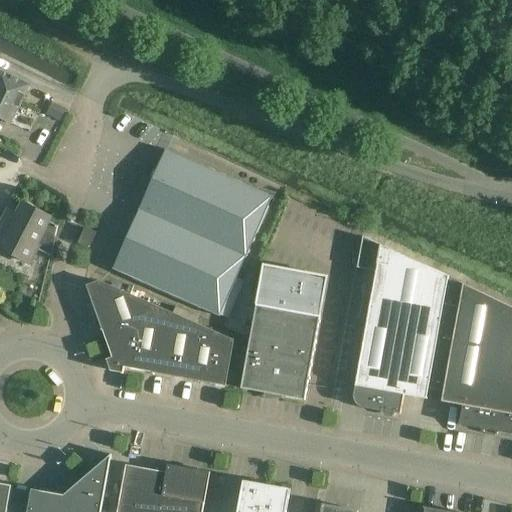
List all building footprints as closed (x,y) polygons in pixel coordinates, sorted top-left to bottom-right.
[(30,85),(1,71),(0,72),(0,92),(9,97),(9,96),(22,102),(30,85)] [(11,124),(22,102),(9,96),(9,97),(0,92),(0,124),(3,120),(11,124)] [(166,150),(142,204),(181,222),(153,288),(219,317),(220,316),(227,320),(243,283),(236,279),(272,197),(166,150)] [(51,254),(58,226),(48,222),(50,218),(23,204),(14,221),(9,222),(4,219),(0,226),(0,248),(29,263),(37,248),(51,254)] [(142,204),(113,270),(153,288),(181,222),(142,204)] [(89,248),(95,233),(86,229),(79,243),(89,248)] [(356,387),(355,387),(355,389),(354,396),(354,398),(355,401),(356,403),(357,405),(359,406),(361,407),(363,408),(375,411),(381,412),(381,414),(382,414),(383,412),(393,414),(393,416),(394,416),(395,414),(400,415),(404,395),(426,399),(428,390),(436,391),(454,293),(446,292),(449,277),(381,246),(381,247),(363,239),(357,270),(376,272),(356,387)] [(257,305),(241,389),(304,401),(320,317),(327,278),(264,266),(257,305)] [(99,282),(87,286),(102,330),(101,330),(102,331),(103,331),(112,358),(106,361),(106,362),(107,362),(111,372),(121,374),(123,375),(124,368),(152,373),(152,374),(154,375),(154,373),(225,386),(234,341),(99,282)] [(442,402),(462,406),(459,426),(483,430),(482,432),(484,433),(484,430),(496,432),(496,435),(497,435),(498,433),(510,435),(511,434),(511,308),(464,285),(463,286),(462,295),(454,293),(436,391),(444,392),(442,402)] [(107,458),(99,466),(64,496),(31,490),(27,511),(101,511),(109,468),(111,455),(107,458)] [(202,511),(210,473),(197,470),(195,478),(126,466),(117,511),(202,511)] [(237,511),(261,511),(266,486),(243,481),(237,511)] [(0,511),(7,511),(12,489),(12,488),(0,486),(0,511)] [(266,486),(261,511),(286,511),(290,490),(266,486)] [(12,489),(7,511),(26,511),(30,493),(12,489)]
